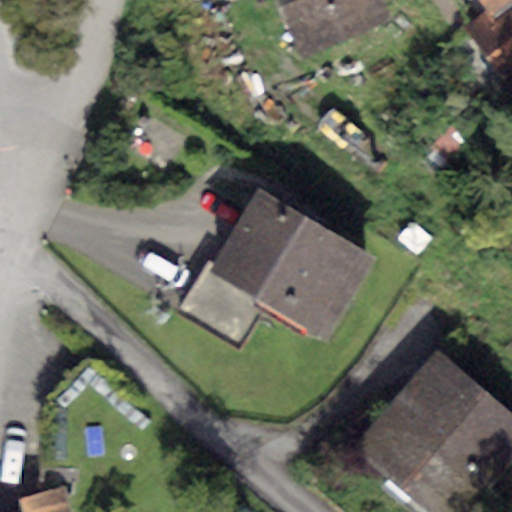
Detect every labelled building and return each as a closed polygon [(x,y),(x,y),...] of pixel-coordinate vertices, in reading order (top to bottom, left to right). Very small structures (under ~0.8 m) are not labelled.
[(388,0),(276,0),(302,59),(396,19),(388,0)] [(511,0),(508,0),(492,12),(469,31),(511,84),(511,83),(511,0)] [(482,0),(492,12),(508,0),(482,0)] [(429,101),(399,131),(434,167),(464,137),(429,101)] [(375,257),(260,188),(212,268),(270,303),(327,337),(375,257)] [(270,303),(212,268),(207,264),(178,312),(241,350),(270,303)] [(511,411),(437,349),(355,446),(434,511),(482,511),(511,477),(511,411)] [(23,511),(70,511),(64,489),(22,499),(23,511)]
